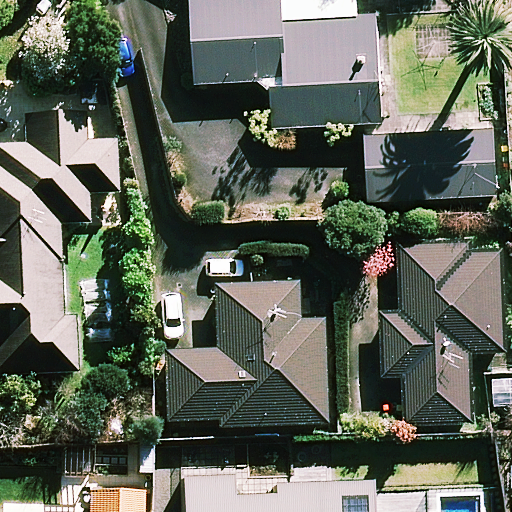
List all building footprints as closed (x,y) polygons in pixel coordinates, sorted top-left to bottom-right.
[(283,11),(282,0),(204,0),(206,74),(274,72),(275,117),(380,114),(378,8),(283,11)] [(85,138),(84,106),(25,107),(26,142),(0,142),(0,371),(76,370),(75,313),(62,314),(60,221),(88,220),(87,190),(117,189),(116,137),(85,138)] [(497,188),(495,123),(368,127),(371,192),(497,188)] [(502,344),(506,240),(404,236),(402,303),(387,302),(384,368),(409,369),(407,415),(471,417),(474,343),(502,344)] [(298,318),(297,280),(217,283),(219,347),(165,348),(167,418),(219,416),(220,425),(326,422),(323,317),(298,318)] [(511,371),(494,371),(493,399),(511,399),(511,371)] [(153,437),(115,437),(115,465),(154,464),(153,437)] [(234,484),(234,471),(184,473),(185,511),(428,511),(428,493),(373,495),(372,478),(234,484)] [(84,485),(82,511),(144,511),(145,487),(84,485)]
